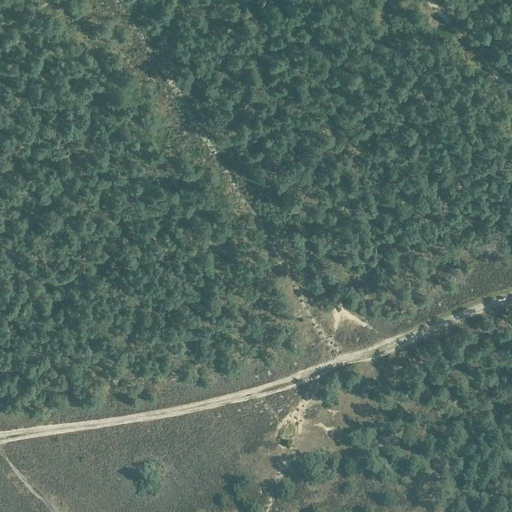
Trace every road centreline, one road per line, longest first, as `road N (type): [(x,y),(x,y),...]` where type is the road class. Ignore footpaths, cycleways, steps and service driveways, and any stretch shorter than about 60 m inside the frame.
road 1 (track): [(511,293),(264,388),(171,411),(0,435)]
road 2 (track): [(511,95),(428,0)]
